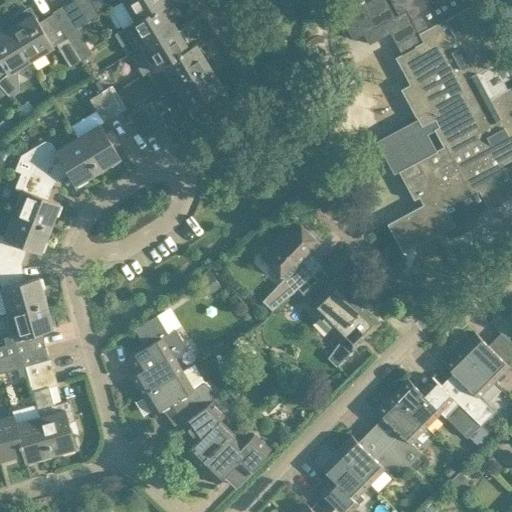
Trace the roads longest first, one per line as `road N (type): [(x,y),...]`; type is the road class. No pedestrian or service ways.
road 1 (residential): [(237,511),(402,343),(435,322)]
road 2 (residential): [(115,456),(73,288),(82,251)]
road 3 (residential): [(82,251),(86,219),(102,199),(163,165),(177,164),(188,189),(174,217)]
road 4 (residential): [(435,322),(409,286),(334,221)]
road 5 (residential): [(0,501),(93,474),(115,456)]
